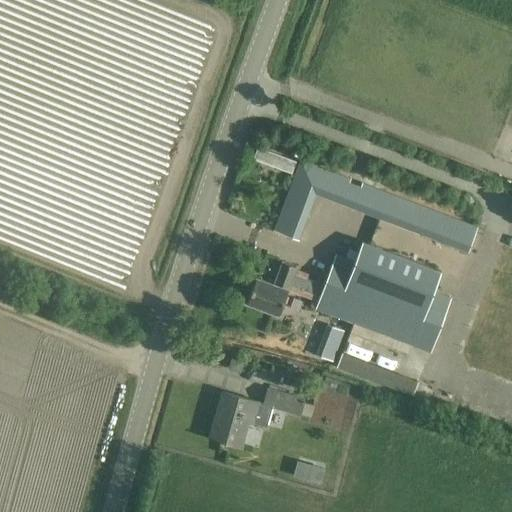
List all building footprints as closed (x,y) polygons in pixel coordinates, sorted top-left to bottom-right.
[(298,240),(305,221),(316,194),(468,255),(477,231),(320,167),(300,160),(274,230),(298,240)] [(277,182),(282,169),(257,161),(252,173),(277,182)] [(315,308),(431,351),(451,297),(433,291),(441,271),(362,241),(354,261),(336,254),(324,285),(294,274),(297,267),(283,262),(274,285),(256,278),(247,303),(279,315),(290,286),(319,297),(315,308)] [(317,353),(334,360),(346,331),(328,325),(317,353)] [(338,367),(416,396),(421,379),(346,351),(338,367)] [(229,369),(240,372),(243,361),(232,358),(229,369)] [(210,438),(229,443),(241,447),(247,423),(266,428),(272,407),(299,414),(304,399),(287,394),(267,388),(263,403),(223,392),(210,438)]
